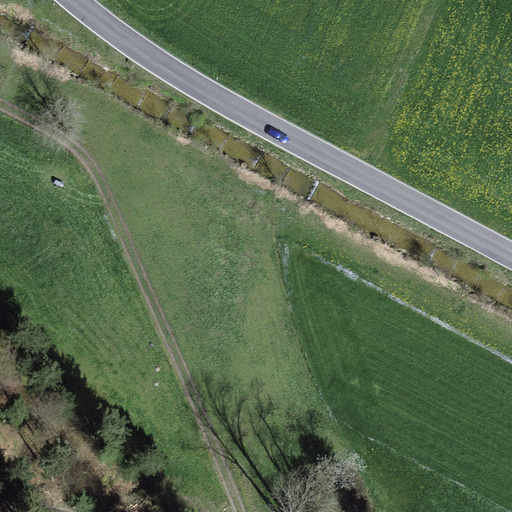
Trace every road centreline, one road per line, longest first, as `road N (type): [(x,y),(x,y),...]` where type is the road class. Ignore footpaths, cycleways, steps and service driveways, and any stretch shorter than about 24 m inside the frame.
road 1 (tertiary): [(74,0),(217,97),(511,254)]
road 2 (track): [(0,107),(69,145),(104,194),(240,511)]
